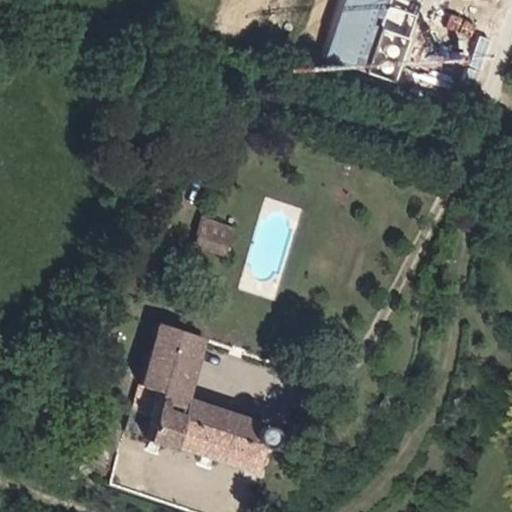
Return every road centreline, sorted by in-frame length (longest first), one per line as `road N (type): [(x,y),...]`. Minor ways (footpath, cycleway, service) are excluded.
road 1 (track): [(511,110),(492,128),(410,119),(65,0)]
road 2 (track): [(353,511),(386,492),(441,401),(492,128)]
